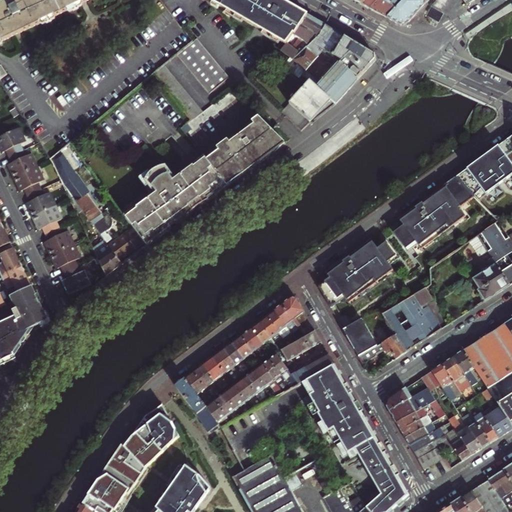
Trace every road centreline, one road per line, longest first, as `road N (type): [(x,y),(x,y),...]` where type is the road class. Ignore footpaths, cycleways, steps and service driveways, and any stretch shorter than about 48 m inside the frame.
road 1 (tertiary): [(414,52),(341,120),(67,327)]
road 2 (residential): [(61,511),(149,390),(299,278)]
road 3 (residential): [(299,278),(511,122)]
road 4 (residential): [(511,302),(367,394)]
road 5 (residential): [(67,327),(0,185)]
road 6 (residential): [(367,394),(299,278)]
road 7 (residential): [(367,394),(428,501)]
